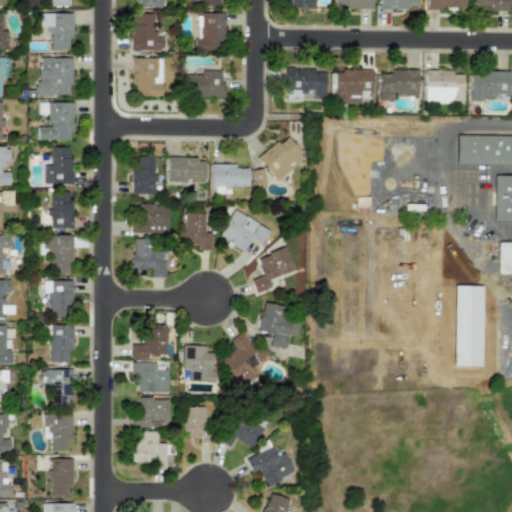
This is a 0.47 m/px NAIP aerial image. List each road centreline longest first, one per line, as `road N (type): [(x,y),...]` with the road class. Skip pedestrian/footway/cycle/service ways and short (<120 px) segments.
road 1 (residential): [(107,511),(108,0)]
road 2 (residential): [(108,142),(258,138),(261,0)]
road 3 (residential): [(261,52),(511,56)]
